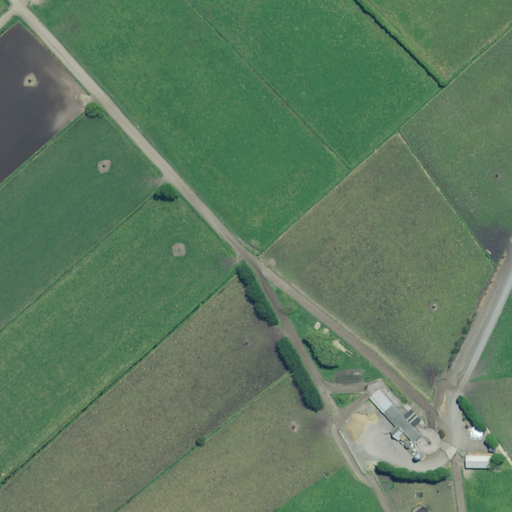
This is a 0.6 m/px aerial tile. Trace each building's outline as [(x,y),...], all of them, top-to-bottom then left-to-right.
[(409,437),(414,443),(422,436),(415,429),(424,421),(414,409),(405,416),(382,390),(371,399),(395,425),(389,430),(399,441),(402,439),(401,438),(406,433),(409,437)] [(406,433),(401,438),(402,439),(402,440),(403,441),(404,441),(404,442),(405,442),(406,442),(407,442),(407,441),(408,441),(409,440),(409,439),(409,438),(409,437),(406,433)] [(408,441),(407,442),(406,443),(406,444),(406,445),(406,446),(407,447),(407,448),(408,448),(409,449),(410,449),(411,449),(412,448),(413,448),(413,447),(414,446),(414,445),(414,444),(414,443),(413,442),(412,441),(411,441),(410,441),(409,441),(408,441)] [(492,445),(488,450),(493,453),(497,448),(492,445)] [(493,469),(493,456),(478,456),(479,451),(474,451),(474,456),(467,456),(467,460),(469,460),(469,468),(493,469)] [(421,454),(420,454),(419,455),(418,456),(418,457),(417,458),(417,459),(418,459),(418,460),(418,461),(419,461),(419,462),(420,462),(421,462),(421,463),(422,463),(423,462),(424,462),(425,461),(426,460),(426,459),(426,458),(426,457),(426,456),(425,456),(425,455),(424,455),(423,454),(422,454),(421,454)]
